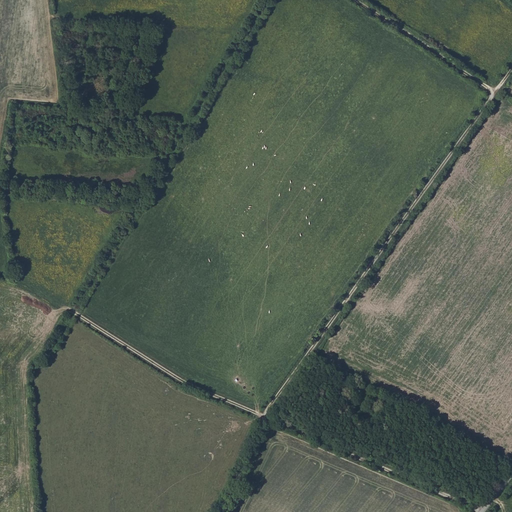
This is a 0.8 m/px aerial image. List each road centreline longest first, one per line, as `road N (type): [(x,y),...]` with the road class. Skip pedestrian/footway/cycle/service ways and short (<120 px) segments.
road 1 (track): [(481,511),(185,383),(76,314)]
road 2 (track): [(265,416),(511,68)]
road 3 (track): [(356,0),(494,93)]
